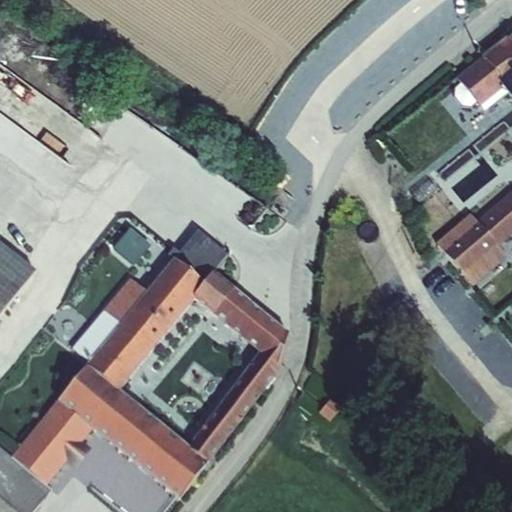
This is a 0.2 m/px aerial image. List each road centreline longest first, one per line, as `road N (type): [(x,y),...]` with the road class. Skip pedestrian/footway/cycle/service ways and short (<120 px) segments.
road 1 (unclassified): [(190,511),(276,410),(296,353),(310,233),(331,170),(359,130),(511,5)]
road 2 (unknown): [(303,312),(286,273),(246,240),(186,209),(135,197),(94,209),(0,140)]
road 3 (unknown): [(331,170),(511,416)]
